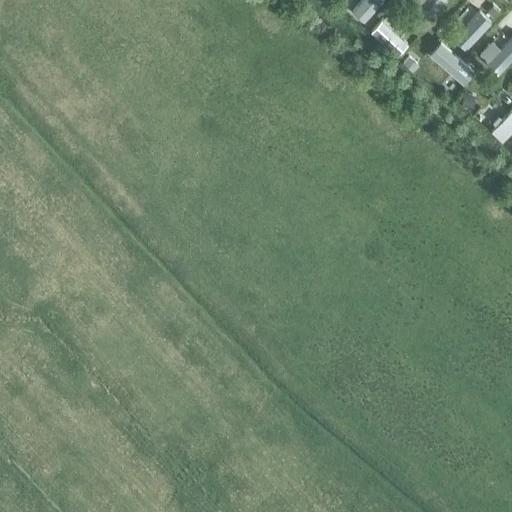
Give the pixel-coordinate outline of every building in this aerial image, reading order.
[(363,0),(353,12),(362,20),(379,0),(363,0)] [(397,2),(373,28),(382,37),(396,21),(401,25),(406,20),(401,15),(405,10),(397,2)] [(465,46),(494,17),(485,7),(469,22),(465,19),(457,26),(461,30),(455,36),(465,46)] [(492,71),(511,49),(511,42),(506,37),(490,55),(486,51),(481,56),(485,61),(483,63),(492,71)] [(409,57),(432,77),(440,68),(416,48),(409,57)] [(502,140),(511,129),(511,107),(491,129),(502,140)]
